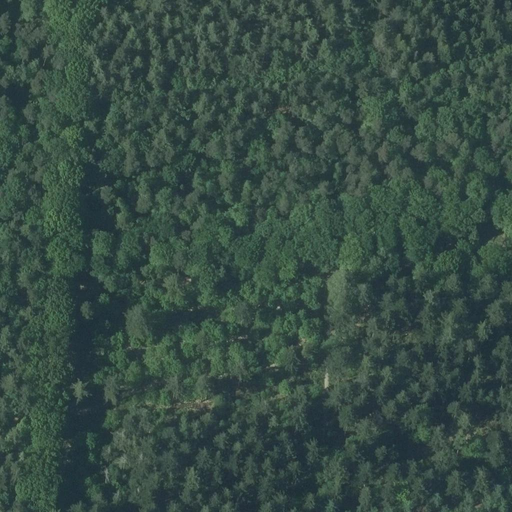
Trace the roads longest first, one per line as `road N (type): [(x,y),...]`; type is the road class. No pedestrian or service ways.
road 1 (track): [(72,3),(35,511)]
road 2 (track): [(0,296),(399,262)]
road 3 (track): [(0,134),(375,71)]
road 4 (track): [(333,267),(319,511)]
road 5 (track): [(383,121),(511,57)]
road 6 (track): [(399,262),(383,121)]
